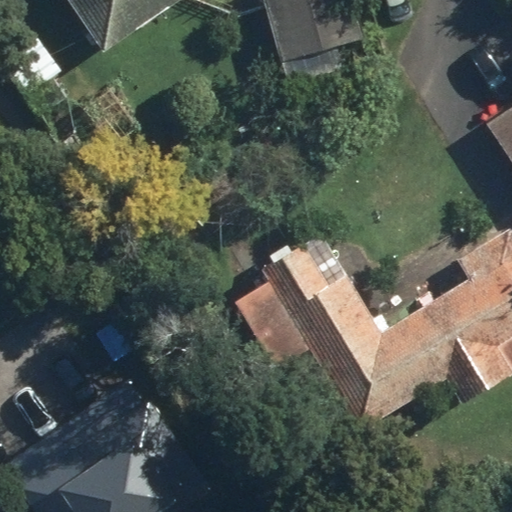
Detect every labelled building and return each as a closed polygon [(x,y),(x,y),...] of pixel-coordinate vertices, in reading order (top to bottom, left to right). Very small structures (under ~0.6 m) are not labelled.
[(85,0),(119,46),(181,0),(85,0)] [(375,33),(366,0),(270,0),(285,57),(310,88),(350,56),(339,43),(375,33)] [(511,107),(487,125),(511,161),(511,107)] [(387,317),(329,221),(243,273),(290,351),(320,333),(374,423),(454,374),(471,402),(511,377),(511,226),(465,255),(450,231),(391,267),(413,302),(387,317)] [(151,397),(135,374),(20,453),(34,474),(27,480),(49,511),(229,511),(239,505),(159,391),(151,397)]
